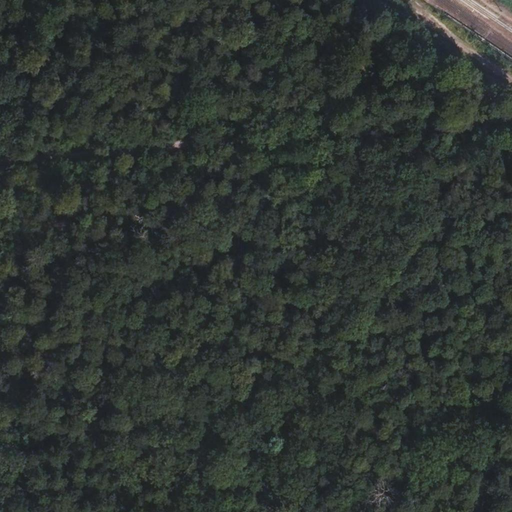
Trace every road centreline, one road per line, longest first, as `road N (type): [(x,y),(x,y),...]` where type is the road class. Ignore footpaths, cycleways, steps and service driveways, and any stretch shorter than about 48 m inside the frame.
road 1 (track): [(511,129),(0,159)]
road 2 (track): [(477,511),(511,325)]
